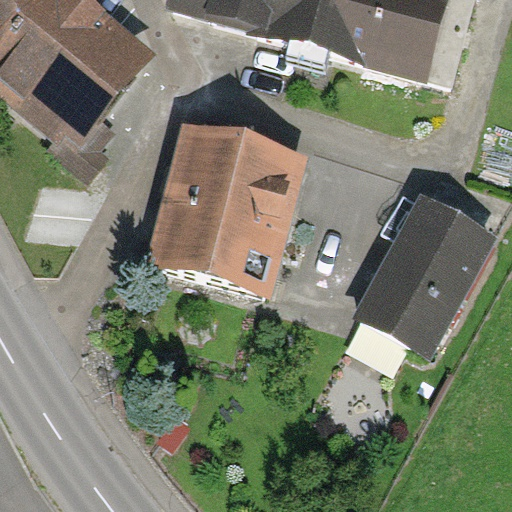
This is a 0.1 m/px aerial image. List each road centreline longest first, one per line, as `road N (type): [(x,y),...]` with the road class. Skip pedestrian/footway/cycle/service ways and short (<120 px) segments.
road 1 (residential): [(9,353),(68,313),(176,104),(178,67),(148,0)]
road 2 (secondary): [(114,511),(9,353)]
